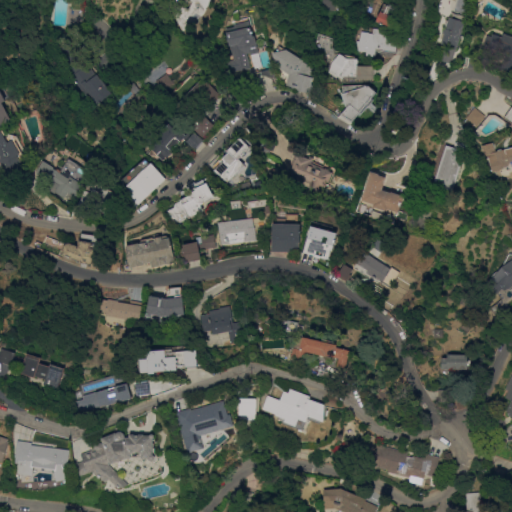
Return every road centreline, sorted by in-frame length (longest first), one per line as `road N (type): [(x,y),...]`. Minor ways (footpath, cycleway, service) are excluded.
road 1 (residential): [(447,434),(396,326),(360,296),(310,272),(260,261),(151,281),(92,280),(0,243)]
road 2 (residential): [(447,434),(382,416),(278,370),(248,367),(95,429),(62,428),(0,406)]
road 3 (residential): [(370,168),(296,99),(256,104),(140,219),(92,227),(0,205)]
road 4 (residential): [(466,448),(457,477),(422,502),(340,469),(275,457),(244,467),(205,511)]
road 5 (residential): [(511,93),(471,76),(439,80),(419,110),(412,159),(394,180),(370,168)]
road 6 (residential): [(427,0),(370,168)]
road 7 (residential): [(456,439),(511,332)]
